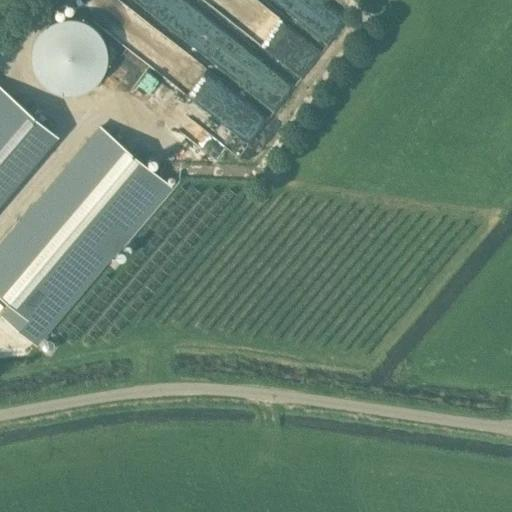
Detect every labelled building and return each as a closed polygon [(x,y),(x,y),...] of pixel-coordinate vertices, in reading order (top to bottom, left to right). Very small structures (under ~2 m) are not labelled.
[(276,54),(309,74),(345,14),(322,0),(269,0),(282,8),(273,24),(292,36),(283,50),(280,48),(276,54)] [(108,59),(108,56),(108,53),(108,50),(107,47),(106,44),(105,41),(104,39),(102,36),(100,33),(98,30),(96,28),(93,25),(90,23),(87,22),(84,20),(80,19),(77,18),(73,18),(70,18),(67,18),(64,18),(61,19),(58,20),(55,21),(52,22),(50,23),(48,25),(45,27),(43,29),(41,31),(39,33),(37,36),(36,39),(34,42),(33,45),(32,49),(32,52),(32,56),(32,59),(32,63),(33,66),(34,70),(36,73),(37,76),(39,78),(41,81),(43,83),(45,85),(48,87),(50,88),(52,90),(55,91),(58,92),(61,93),(64,93),(67,94),(70,94),(73,94),(77,93),(80,93),(84,91),(87,90),(90,88),(93,86),(96,84),(98,81),(100,79),(102,76),(104,73),(105,70),(106,67),(107,64),(108,61),(108,59)] [(0,204),(58,136),(0,86),(0,204)] [(216,117),(246,143),(267,120),(237,94),(216,117)] [(1,315),(37,345),(171,186),(99,125),(0,242),(0,295),(10,304),(1,315)]
